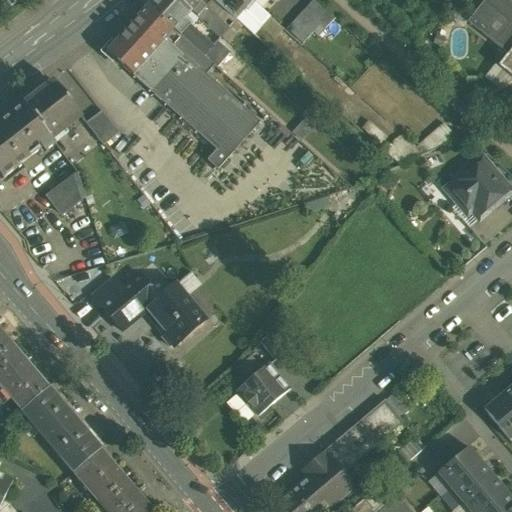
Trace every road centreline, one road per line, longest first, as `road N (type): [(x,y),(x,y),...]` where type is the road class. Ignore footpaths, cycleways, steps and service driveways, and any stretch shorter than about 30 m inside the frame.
road 1 (residential): [(511,259),(215,511)]
road 2 (tertiary): [(207,511),(0,267)]
